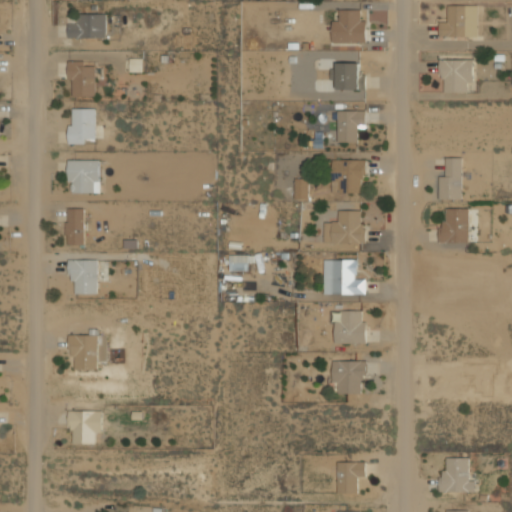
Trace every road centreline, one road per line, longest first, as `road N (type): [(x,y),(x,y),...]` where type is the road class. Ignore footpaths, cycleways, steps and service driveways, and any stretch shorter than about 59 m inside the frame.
road 1 (residential): [(36,0),(35,511)]
road 2 (residential): [(406,0),(405,511)]
